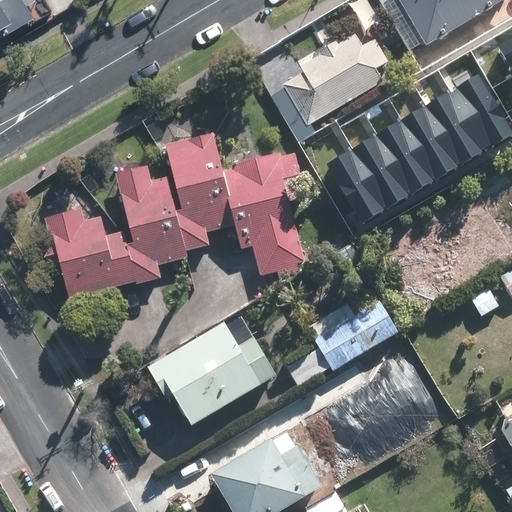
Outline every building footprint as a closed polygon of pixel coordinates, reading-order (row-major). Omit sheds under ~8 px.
[(0,0),(0,38),(35,19),(27,4),(34,0),(0,0)] [(400,0),(428,47),(508,0),(400,0)] [(511,31),(500,38),(511,59),(511,31)] [(308,71),(284,85),(309,129),(389,83),(380,69),(392,62),(378,37),(364,47),(356,34),(304,63),(308,71)] [(320,167),(354,223),(507,131),(473,75),(320,167)] [(224,166),(217,133),(170,144),(194,250),(213,246),(211,233),(238,227),(224,166)] [(309,197),(298,154),(284,158),(282,151),(224,166),(245,249),(256,246),(263,272),(307,261),(292,201),(309,197)] [(45,258),(60,267),(68,301),(159,279),(157,267),(187,260),(167,180),(152,184),(148,167),(115,175),(132,246),(127,247),(124,235),(106,239),(102,221),(83,225),(80,212),(48,220),(54,244),(45,258)] [(511,267),(497,276),(511,299),(511,267)] [(489,285),(468,298),(481,319),(501,306),(489,285)] [(398,335),(382,307),(318,344),(334,372),(398,335)] [(239,318),(160,361),(192,419),(271,376),(239,318)] [(295,408),(305,426),(348,401),(338,383),(295,408)] [(511,416),(494,427),(511,456),(511,416)] [(210,475),(230,511),(280,511),(322,488),(298,447),(279,458),(269,441),(251,451),(246,441),(223,454),(229,464),(210,475)]
